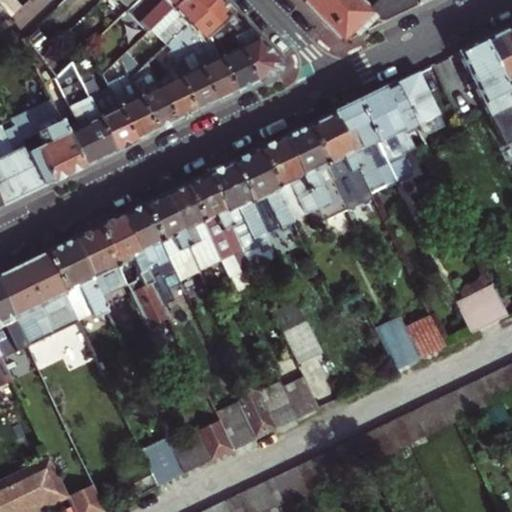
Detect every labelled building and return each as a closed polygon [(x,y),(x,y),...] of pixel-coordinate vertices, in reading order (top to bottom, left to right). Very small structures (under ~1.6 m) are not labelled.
[(11,0),(0,0),(0,2),(16,21),(23,14),(11,0)] [(124,0),(135,11),(146,0),(124,0)] [(152,68),(175,46),(192,29),(194,31),(210,15),(207,13),(220,0),(191,0),(153,37),(126,63),(136,84),(152,68)] [(131,15),(153,37),(191,0),(146,0),(135,11),(131,15)] [(228,28),(239,18),(231,9),(222,0),(220,0),(207,13),(210,15),(194,31),(192,29),(175,46),(191,63),(198,57),(215,41),(228,28)] [(361,0),(305,0),(335,31),(349,45),(361,34),(364,38),(381,22),(384,23),(387,24),(392,25),(425,9),(420,0),(389,0),(375,14),(361,0)] [(236,34),(263,87),(285,76),(285,72),(286,67),(239,18),(228,28),(230,33),(234,29),(236,34)] [(511,28),(500,34),(484,42),(511,99),(511,28)] [(218,47),(243,97),(253,92),(263,87),(236,34),(218,47)] [(49,87),(62,81),(69,74),(52,57),(47,61),(32,41),(28,45),(49,87)] [(203,68),(222,107),(232,102),(243,97),(218,47),(215,41),(198,57),(203,68)] [(511,144),(511,99),(484,42),(472,48),(460,54),(470,75),(465,77),(471,91),(476,88),(505,148),(511,144)] [(73,137),(89,172),(107,163),(120,156),(88,89),(77,66),(69,74),(62,81),(86,131),(73,137)] [(136,84),(161,137),(170,132),(181,127),(163,92),(152,68),(136,84)] [(184,82),(201,117),(211,112),(222,107),(203,68),(182,78),(184,82)] [(112,88),(140,147),(151,141),(161,137),(136,84),(125,89),(122,83),(118,85),(116,81),(124,78),(120,70),(108,81),(112,88)] [(440,116),(420,73),(410,78),(397,84),(417,127),(440,116)] [(163,92),(181,127),(191,122),(201,117),(184,82),(163,92)] [(334,115),(372,195),(397,183),(393,174),(408,167),(402,155),(410,150),(411,148),(411,146),(406,136),(419,130),(417,127),(397,84),(388,89),(353,106),(334,115)] [(88,89),(120,156),(129,152),(140,147),(112,88),(101,93),(98,85),(88,89)] [(32,157),(48,191),(76,178),(89,172),(73,137),(56,102),(15,122),(19,130),(25,144),(42,137),(48,149),(32,157)] [(372,195),(334,115),(320,122),(309,127),(335,181),(347,175),(360,201),(366,203),(374,199),(372,195)] [(284,139),(325,225),(331,237),(339,233),(332,220),(335,212),(323,187),(335,181),(309,127),(298,133),(284,139)] [(0,193),(8,211),(36,197),(48,191),(32,157),(25,144),(19,130),(9,135),(15,147),(0,154),(0,193)] [(317,229),(325,225),(284,139),(272,145),(259,151),(293,222),(310,214),(317,229)] [(246,157),(233,164),(266,235),(267,236),(294,223),(293,222),(259,151),(246,157)] [(207,176),(232,229),(245,222),(254,241),(266,235),(233,164),(221,170),(207,176)] [(397,183),(412,176),(408,167),(393,174),(397,183)] [(196,182),(186,187),(222,262),(233,256),(241,272),(251,267),(232,229),(207,176),(196,182)] [(222,262),(186,187),(177,191),(165,197),(209,288),(227,326),(238,320),(212,267),(222,262)] [(0,214),(8,211),(0,193),(0,214)] [(154,202),(144,207),(170,263),(181,258),(185,266),(189,269),(200,292),(209,288),(165,197),(154,202)] [(122,218),(173,322),(182,318),(170,293),(182,287),(170,263),(144,207),(132,213),(122,218)] [(164,327),(173,322),(122,218),(111,223),(99,229),(126,283),(136,278),(154,315),(158,313),(164,327)] [(128,287),(126,283),(99,229),(87,234),(73,241),(114,325),(128,354),(142,347),(116,293),(128,287)] [(46,255),(74,312),(89,305),(102,331),(114,325),(73,241),(60,248),(46,255)] [(24,265),(0,276),(0,289),(28,349),(80,326),(74,312),(46,255),(24,265)] [(497,292),(494,286),(457,303),(460,310),(497,292)] [(0,354),(3,360),(28,349),(0,289),(0,354)] [(497,292),(460,310),(472,335),(509,317),(497,292)] [(356,308),(364,305),(360,297),(352,300),(356,308)] [(421,359),(446,347),(430,314),(405,327),(421,359)] [(227,326),(238,349),(249,343),(238,320),(227,326)] [(324,354),(308,322),(283,334),(298,366),(324,354)] [(0,406),(4,404),(0,396),(0,389),(14,383),(3,360),(0,354),(0,406)] [(511,397),(511,375),(509,368),(497,374),(509,399),(511,397)] [(497,374),(484,380),(496,405),(509,399),(497,374)] [(298,419),(319,409),(302,375),(282,385),(298,419)] [(496,405),(484,380),(472,385),(484,411),(496,405)] [(298,419),(282,385),(260,395),(277,429),(298,419)] [(484,411),(472,385),(461,391),(473,416),(484,411)] [(461,391),(449,397),(461,422),(473,416),(461,391)] [(255,440),(277,429),(260,395),(239,405),(255,440)] [(461,422),(449,397),(437,402),(449,428),(461,422)] [(449,428),(437,402),(426,408),(438,433),(449,428)] [(255,440),(239,405),(238,404),(217,414),(234,450),(255,440)] [(414,413),(426,439),(438,433),(426,408),(414,413)] [(414,413),(402,419),(414,444),(426,439),(414,413)] [(391,425),(402,450),(414,444),(402,419),(391,425)] [(402,450),(391,425),(379,430),(391,456),(402,450)] [(186,474),(212,461),(197,430),(171,443),(186,474)] [(391,456),(379,430),(367,436),(379,461),(391,456)] [(355,442),(367,467),(379,461),(367,436),(355,442)] [(141,450),(154,476),(159,486),(186,474),(171,443),(168,437),(141,450)] [(367,467),(355,442),(343,447),(355,472),(367,467)] [(355,472),(343,447),(332,453),(344,478),(355,472)] [(332,453),(320,458),(332,484),(344,478),(332,453)] [(332,484),(320,458),(308,464),(320,489),(332,484)] [(50,460),(0,484),(0,511),(42,511),(69,499),(69,498),(50,460)] [(320,489),(308,464),(296,470),(308,495),(320,489)] [(308,495),(296,470),(284,476),(296,501),(300,499),(308,495)] [(127,489),(133,499),(159,486),(154,476),(127,489)] [(273,481),(285,506),(296,501),(284,476),(273,481)] [(285,506),(273,481),(261,487),(273,511),(278,510),(285,506)] [(75,511),(106,511),(107,511),(95,485),(69,498),(69,499),(75,511)] [(272,511),(273,511),(261,487),(249,492),(258,511),(272,511)] [(258,511),(249,492),(238,498),(244,511),(258,511)] [(244,511),(238,498),(226,504),(229,511),(244,511)] [(285,506),(278,510),(278,511),(299,511),(305,509),(300,499),(296,501),(285,506)]
